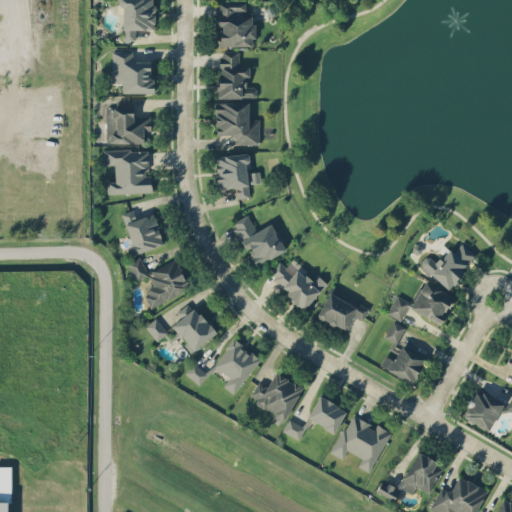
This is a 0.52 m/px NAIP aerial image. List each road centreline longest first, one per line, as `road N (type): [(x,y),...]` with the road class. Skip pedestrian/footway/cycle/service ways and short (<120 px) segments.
road 1 (residential): [(181,0),(181,166),(188,209),(228,292),(296,348),(511,469)]
road 2 (residential): [(0,252),(73,251),(99,268),(100,511)]
road 3 (residential): [(493,297),(422,419)]
